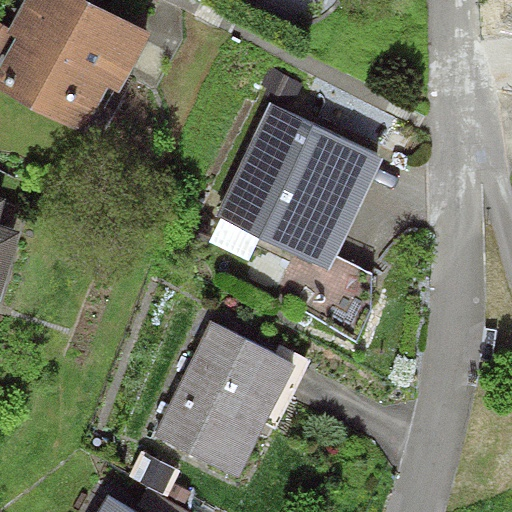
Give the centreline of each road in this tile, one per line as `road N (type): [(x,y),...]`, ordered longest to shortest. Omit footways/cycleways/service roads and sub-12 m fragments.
road 1 (residential): [(411,511),(464,344),(458,85)]
road 2 (residential): [(458,85),(511,270)]
